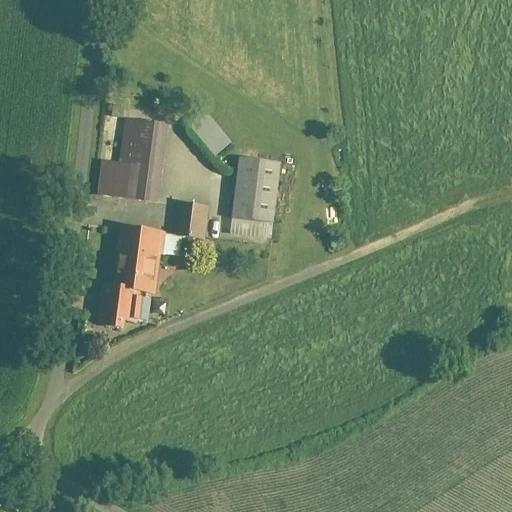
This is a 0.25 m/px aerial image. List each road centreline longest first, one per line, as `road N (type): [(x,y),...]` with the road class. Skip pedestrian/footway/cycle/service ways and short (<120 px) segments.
road 1 (track): [(57,392),(150,336),(487,203)]
road 2 (residential): [(102,0),(57,392),(20,449)]
